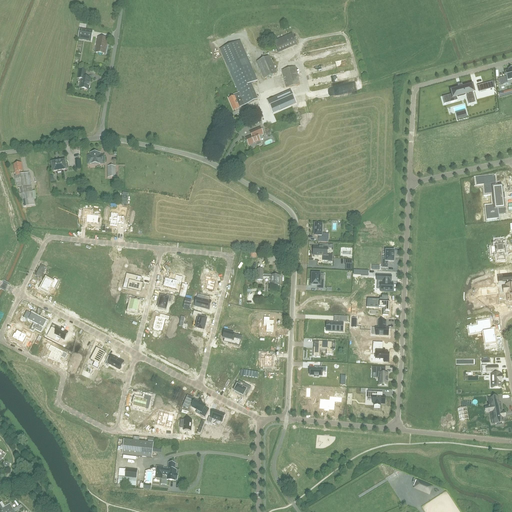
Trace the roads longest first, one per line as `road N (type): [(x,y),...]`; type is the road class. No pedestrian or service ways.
road 1 (unclassified): [(286,419),(294,216),(203,159),(100,137)]
road 2 (residential): [(408,182),(397,430)]
road 3 (residential): [(20,293),(0,339),(63,374),(57,402),(116,432)]
road 4 (residential): [(199,387),(231,256),(160,248)]
road 5 (residential): [(511,60),(415,88),(408,182)]
road 6 (residential): [(160,248),(47,238),(20,293)]
road 7 (unclassified): [(100,137),(123,0)]
road 8 (residential): [(135,352),(20,293)]
